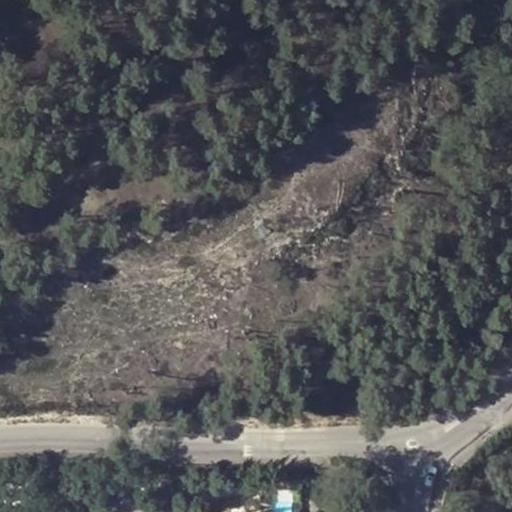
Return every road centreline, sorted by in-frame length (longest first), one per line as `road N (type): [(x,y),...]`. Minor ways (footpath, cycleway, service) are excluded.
road 1 (tertiary): [(289,442),(0,439)]
road 2 (tertiary): [(411,428),(289,442)]
